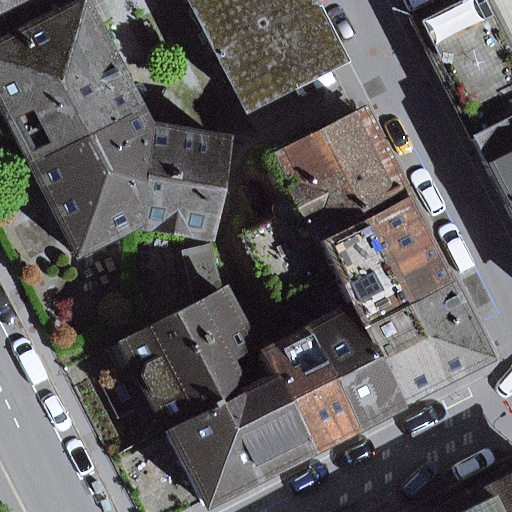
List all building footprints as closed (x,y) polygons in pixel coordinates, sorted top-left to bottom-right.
[(329,60),(298,0),(189,0),(242,105),(329,60)] [(448,0),(408,20),(511,223),(511,51),(485,0),(448,0)] [(511,0),(485,0),(511,51),(511,0)] [(0,41),(0,110),(1,112),(106,58),(77,2),(0,41)] [(106,58),(1,112),(27,164),(132,110),(106,58)] [(27,164),(73,254),(131,225),(143,129),(132,110),(27,164)] [(296,211),(312,244),(315,243),(399,199),(356,113),(268,158),(296,211)] [(143,129),(131,225),(205,237),(222,143),(143,129)] [(343,308),(346,307),(358,331),(444,287),(399,199),(315,243),(333,280),(330,282),(343,308)] [(312,244),(296,211),(240,239),(276,310),(287,304),(311,292),(330,282),(333,280),(315,243),(312,244)] [(184,253),(198,303),(218,292),(206,250),(184,253)] [(321,320),(343,308),(330,282),(311,292),(321,320)] [(396,404),(483,360),(444,287),(358,331),(396,404)] [(242,351),(244,343),(218,292),(198,303),(119,343),(164,431),(239,392),(223,362),(242,351)] [(346,307),(343,308),(321,320),(300,330),(349,427),(396,404),(358,331),(346,307)] [(269,377),(305,450),(349,427),(300,330),(261,350),(259,361),(268,377),(269,377)] [(164,431),(200,505),(305,450),(269,377),(268,377),(251,386),(248,395),(252,403),(246,405),(239,392),(164,431)] [(511,511),(511,477),(443,511),(511,511)]
